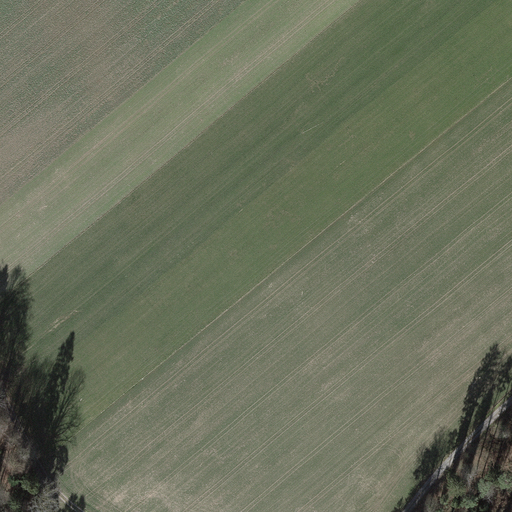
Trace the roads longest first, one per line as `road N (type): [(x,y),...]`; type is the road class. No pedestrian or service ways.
road 1 (track): [(408,511),(475,433),(511,403)]
road 2 (track): [(0,388),(38,462),(81,511)]
